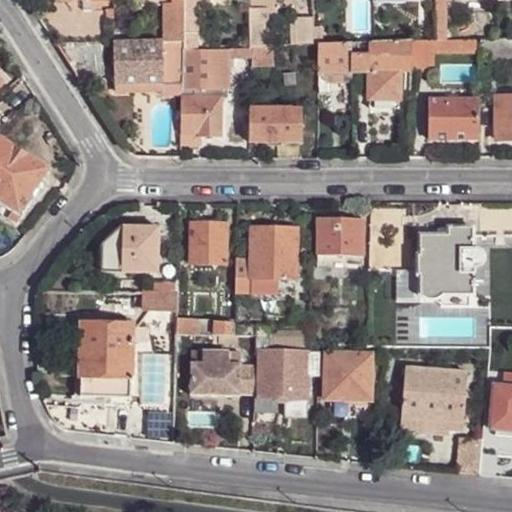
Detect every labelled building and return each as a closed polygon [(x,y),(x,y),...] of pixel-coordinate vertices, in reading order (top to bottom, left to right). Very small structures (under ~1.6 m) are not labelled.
[(183,8),(183,17),(196,18),(196,2),(193,2),(183,2),(183,8)] [(436,7),(437,32),(447,32),(446,7),(436,7)] [(163,43),(183,43),(184,35),(183,17),(183,8),(163,8),(163,43)] [(104,44),(108,44),(108,11),(92,12),(84,13),(84,11),(37,13),(56,45),(104,44)] [(183,17),(184,35),(193,35),(198,35),(198,18),(196,18),(183,17)] [(310,47),(312,47),(312,30),(312,23),(311,20),(295,20),(295,48),(310,47)] [(252,50),(265,50),(264,24),(257,24),(251,25),(252,50)] [(320,30),(312,30),(312,47),(318,47),(321,47),(320,30)] [(444,42),(447,41),(447,32),(437,32),(438,42),(444,42)] [(183,52),(193,52),(193,35),(184,35),(183,43),(183,52)] [(511,39),(498,40),(480,40),(480,54),(480,62),(511,62),(511,39)] [(480,54),(480,40),(453,41),(452,52),(442,53),(442,55),(480,54)] [(452,52),(453,41),(447,41),(444,42),(442,53),(452,52)] [(412,55),(412,42),(375,44),(371,44),(370,73),(388,74),(388,69),(412,69),(412,55)] [(442,53),(444,42),(438,42),(412,42),(412,55),(435,56),(442,55),(442,53)] [(182,87),(183,52),(183,43),(163,43),(162,44),(162,86),(182,87)] [(105,76),(104,44),(56,45),(78,77),(105,76)] [(162,86),(162,44),(114,44),(114,86),(162,86)] [(370,73),(371,44),(352,45),(352,73),(370,75),(370,73)] [(321,47),(318,47),(318,56),(318,75),(325,75),(351,73),(352,73),(352,45),(321,47)] [(318,56),(318,47),(312,47),(310,47),(310,56),(318,56)] [(252,61),(252,50),(227,51),(227,61),(252,61)] [(270,67),(270,50),(265,50),(252,50),(252,61),(252,69),(270,67)] [(227,61),(227,51),(193,52),(183,52),(182,87),(182,92),(182,101),(221,101),(226,100),(227,61)] [(435,56),(412,55),(412,69),(412,75),(435,75),(435,56)] [(351,84),(351,73),(325,75),(324,84),(326,84),(351,84)] [(388,74),(370,73),(370,75),(371,102),(399,102),(399,74),(388,74)] [(295,75),(283,76),(284,88),(296,87),(295,75)] [(325,75),(318,75),(318,96),(326,96),(326,84),(324,84),(325,75)] [(511,99),(497,100),(498,143),(511,142),(511,99)] [(221,101),(182,101),(181,135),(198,136),(199,141),(220,140),(221,101)] [(478,143),(478,102),(429,101),(428,143),(478,143)] [(399,111),(399,102),(371,102),(370,110),(399,111)] [(276,112),(250,112),(250,144),(278,145),(299,145),(299,121),(276,121),(276,112)] [(198,136),(181,135),(180,145),(198,147),(199,141),(198,136)] [(45,172),(0,141),(0,202),(18,214),(45,172)] [(278,161),(299,161),(299,145),(278,145),(278,161)] [(345,258),(347,258),(361,258),(362,223),(316,221),(316,258),(318,259),(329,259),(345,258)] [(227,227),(191,226),(191,266),(226,266),(227,227)] [(159,230),(121,230),(102,248),(102,276),(158,277),(159,230)] [(252,280),(296,280),(296,231),(252,230),(252,280)] [(472,269),(473,253),(472,230),(448,230),(448,238),(420,237),(419,257),(417,257),(417,277),(419,277),(419,297),(472,298),(472,269)] [(478,254),(473,253),(472,269),(473,269),(478,268),(482,263),(482,258),(478,254)] [(346,266),(347,258),(345,258),(329,259),(318,259),(317,270),(346,271),(346,266)] [(152,296),(177,296),(178,259),(161,259),(159,282),(154,283),(152,296)] [(296,295),(296,280),(252,280),(251,295),(296,295)] [(142,311),(177,312),(177,300),(142,299),(142,311)] [(177,335),(198,335),(198,321),(177,321),(177,335)] [(81,377),(131,379),(132,325),(101,325),(101,332),(82,332),(81,377)] [(215,336),(234,337),(234,325),(215,325),(215,336)] [(255,338),(255,326),(237,326),(237,337),(255,338)] [(266,353),(268,327),(255,326),(255,338),(255,358),(260,357),(260,353),(266,353)] [(201,364),(190,363),(189,396),(239,397),(240,364),(228,364),(228,352),(201,352),(201,364)] [(260,353),(260,357),(258,399),(285,400),(285,418),(305,419),(306,377),(317,376),(318,355),(266,353),(260,353)] [(339,401),(356,401),(369,401),(371,356),(326,354),(324,400),(339,401)] [(255,365),(240,364),(239,397),(254,397),(255,365)] [(422,424),(462,427),(467,374),(405,370),(400,436),(421,437),(422,424)] [(130,399),(131,379),(81,377),(80,398),(130,399)] [(511,381),(501,380),(500,390),(511,391),(511,381)] [(499,398),(511,399),(511,391),(500,390),(490,389),(486,438),(496,439),(499,398)] [(511,440),(511,399),(499,398),(496,439),(486,438),(482,438),(481,443),(478,477),(494,479),(498,439),(511,440)] [(258,399),(254,399),(253,416),(254,424),(285,424),(285,418),(285,400),(258,399)] [(356,411),(356,401),(339,401),(338,411),(356,411)] [(462,435),(462,427),(422,424),(421,437),(449,439),(449,434),(462,435)] [(456,474),(464,475),(467,441),(459,441),(456,474)] [(478,477),(481,443),(467,441),(464,475),(478,477)]
